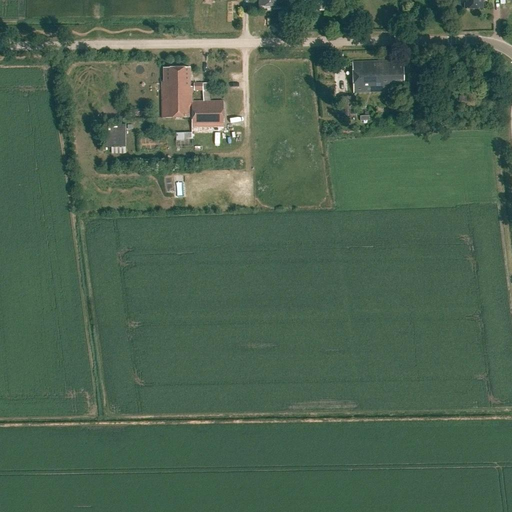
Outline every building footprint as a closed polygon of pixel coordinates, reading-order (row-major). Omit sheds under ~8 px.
[(308,0),(308,7),(307,7),(310,8),(310,11),(325,11),(324,11),(324,0),(308,0)] [(460,0),(460,4),(465,4),(465,9),(482,9),(481,0),(460,0)] [(388,89),(404,89),(403,66),(398,67),(398,61),(352,63),(354,94),(355,94),(353,97),(339,98),(339,119),(356,118),(355,97),(357,93),(388,92),(388,89)] [(161,82),(162,119),(191,118),(192,127),(223,126),(223,102),(210,102),(209,84),(203,84),(194,84),(194,91),(203,91),(203,102),(192,102),(192,87),(190,87),(190,68),(163,68),(164,82),(161,82)] [(103,147),(125,147),(125,125),(106,124),(106,143),(103,143),(103,147)] [(191,133),(176,134),(176,142),(183,142),(183,140),(192,140),(192,134),(191,134),(191,133)]
